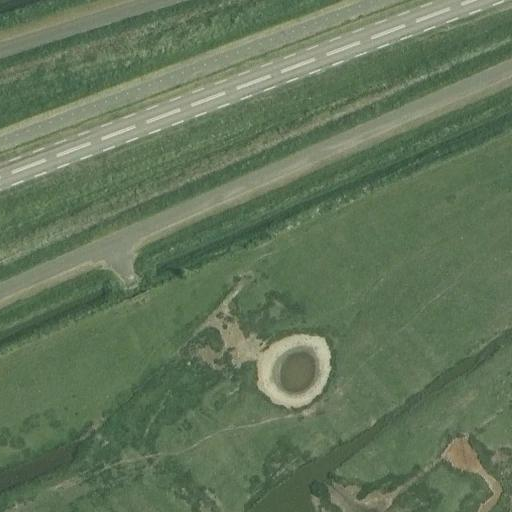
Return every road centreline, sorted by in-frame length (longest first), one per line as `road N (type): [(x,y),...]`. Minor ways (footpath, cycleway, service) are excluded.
road 1 (unclassified): [(0,304),(511,79)]
road 2 (secondary): [(0,179),(476,0)]
road 3 (unclassified): [(193,0),(0,62)]
